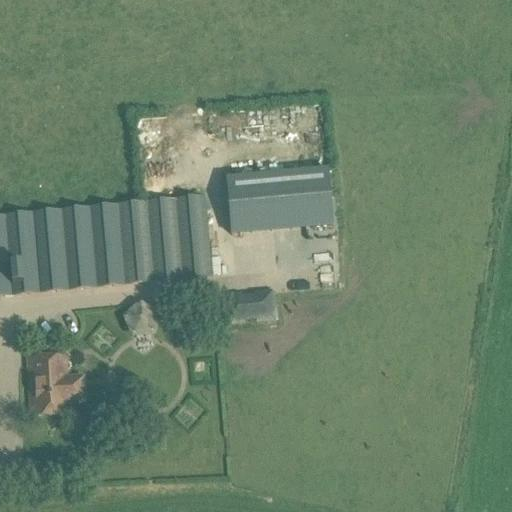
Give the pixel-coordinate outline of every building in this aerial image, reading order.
[(115,207),(0,218),(0,299),(123,287),(216,278),(209,199),(115,207)] [(223,303),(225,326),(269,322),(267,299),(223,303)] [(145,304),(127,319),(137,340),(161,339),(165,315),(145,304)] [(83,336),(90,345),(104,336),(97,327),(83,336)] [(67,360),(29,362),(32,417),(74,415),(73,405),(85,405),(84,380),(68,381),(67,360)]
